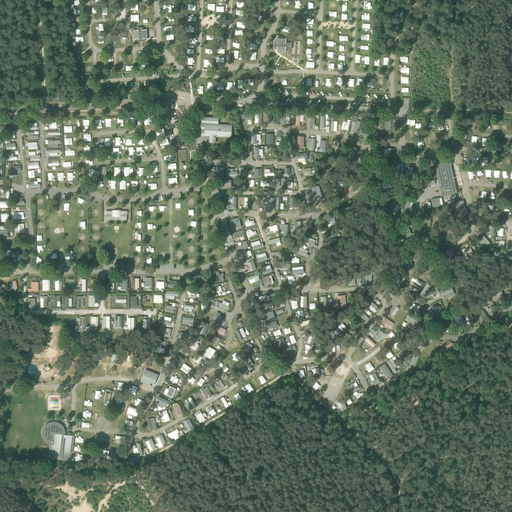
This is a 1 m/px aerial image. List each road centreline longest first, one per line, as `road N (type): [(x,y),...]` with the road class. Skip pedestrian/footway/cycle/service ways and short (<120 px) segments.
road 1 (track): [(402,511),(400,485),(385,460),(290,371),(130,465),(0,469)]
road 2 (unclassified): [(174,97),(0,110)]
